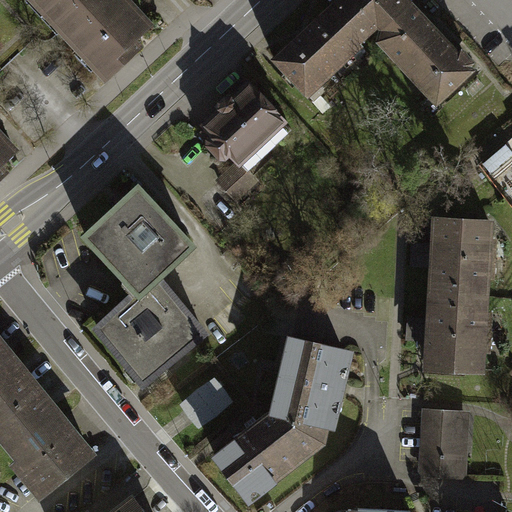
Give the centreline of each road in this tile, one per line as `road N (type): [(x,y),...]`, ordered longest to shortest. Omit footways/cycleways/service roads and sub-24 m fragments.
road 1 (secondary): [(0,242),(269,0)]
road 2 (residential): [(0,274),(203,511)]
